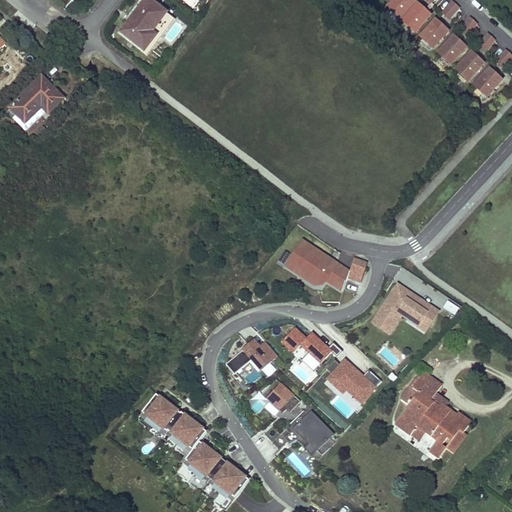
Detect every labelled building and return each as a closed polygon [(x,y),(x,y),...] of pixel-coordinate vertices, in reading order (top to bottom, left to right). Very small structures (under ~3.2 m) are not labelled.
[(166,13),(149,0),(146,0),(133,17),(121,32),(143,50),(156,35),(152,31),(166,13)] [(412,0),(396,0),(389,8),(401,19),(415,3),(412,0)] [(444,13),(451,19),(459,9),(453,3),(444,13)] [(416,33),(431,17),(418,6),(404,22),(416,33)] [(462,29),(468,35),(477,25),(471,20),(462,29)] [(422,38),(434,49),(448,33),(436,22),(422,38)] [(480,45),(486,51),(495,41),(489,36),(480,45)] [(452,65),(466,49),(454,38),(440,54),(452,65)] [(498,61),(504,67),(511,58),(511,56),(507,52),(498,61)] [(458,70),(470,81),(484,65),(472,54),(458,70)] [(488,97),(502,81),(490,70),(476,86),(488,97)] [(49,114),(64,100),(42,77),(11,109),(26,124),(43,108),(49,114)] [(349,272),(303,242),(286,267),(316,287),(323,285),(326,281),(343,292),(348,277),(349,272)] [(360,281),(366,264),(354,260),(349,272),(348,277),(360,281)] [(407,319),(426,331),(439,311),(398,285),(372,323),(389,334),(404,312),(409,315),(407,319)] [(443,310),(454,317),(459,310),(448,303),(443,310)] [(307,340),(295,329),(282,343),(294,354),(301,346),(321,364),(332,353),(337,358),(343,352),(333,343),(328,349),(312,334),(307,340)] [(235,376),(252,361),(261,371),(278,357),(266,343),(260,348),(254,341),(226,366),(235,376)] [(299,349),(294,356),(302,361),(306,354),(299,349)] [(361,407),(382,383),(369,372),(364,377),(345,360),(324,383),(341,398),(345,394),(361,407)] [(437,393),(442,385),(426,373),(414,389),(411,387),(402,400),(410,406),(396,422),(412,435),(417,428),(425,433),(437,442),(431,451),(440,458),(446,449),(453,454),(467,436),(463,433),(471,423),(458,413),(457,416),(446,407),(442,404),(440,407),(431,400),(437,393)] [(397,378),(392,374),(388,378),(393,382),(397,378)] [(276,381),(263,395),(282,413),(287,408),(291,412),(299,402),(276,381)] [(449,402),(437,393),(431,400),(440,407),(442,404),(446,407),(449,402)] [(160,404),(152,398),(135,421),(147,431),(164,407),(160,404)] [(251,407),(257,414),(267,405),(261,398),(251,407)] [(164,407),(147,431),(160,440),(177,417),(169,411),(164,407)] [(303,410),(272,443),(279,450),(287,442),(289,444),(296,441),(303,438),(317,452),(322,457),(335,443),(330,438),(332,436),(325,429),(323,431),(318,426),(320,424),(321,422),(311,413),(303,410)] [(177,417),(160,440),(172,450),(190,425),(185,422),(178,416),(177,417)] [(196,429),(190,425),(172,450),(183,457),(180,461),(182,463),(196,445),(198,443),(199,441),(203,435),(196,429)] [(425,433),(417,428),(412,435),(420,441),(425,433)] [(303,438),(296,441),(312,458),(317,452),(303,438)] [(205,451),(206,449),(198,443),(196,445),(205,451)] [(205,451),(196,445),(182,463),(173,476),(186,485),(209,454),(205,451)] [(213,457),(209,454),(186,485),(198,495),(221,464),(213,457)] [(223,462),(214,455),(213,457),(221,464),(223,462)] [(230,470),(232,468),(223,462),(221,464),(230,470)] [(230,470),(221,464),(198,495),(211,504),(234,473),(230,470)] [(224,511),(233,501),(247,483),(238,476),(234,473),(211,504),(221,511),(224,511)] [(248,481),(239,474),(238,476),(247,483),(248,481)]
